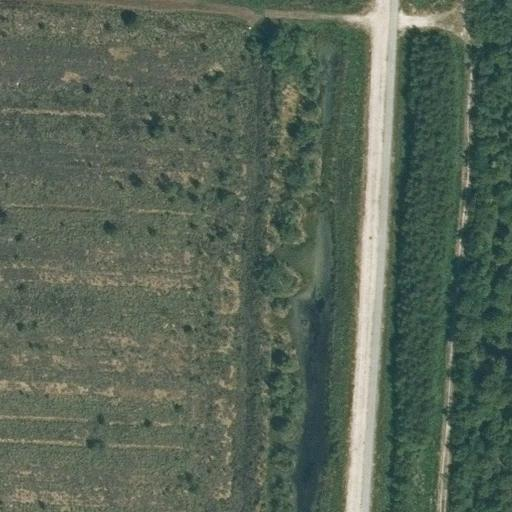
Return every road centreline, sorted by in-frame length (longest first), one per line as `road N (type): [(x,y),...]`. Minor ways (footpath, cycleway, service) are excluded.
road 1 (track): [(379,0),(350,511)]
road 2 (track): [(392,17),(134,0)]
